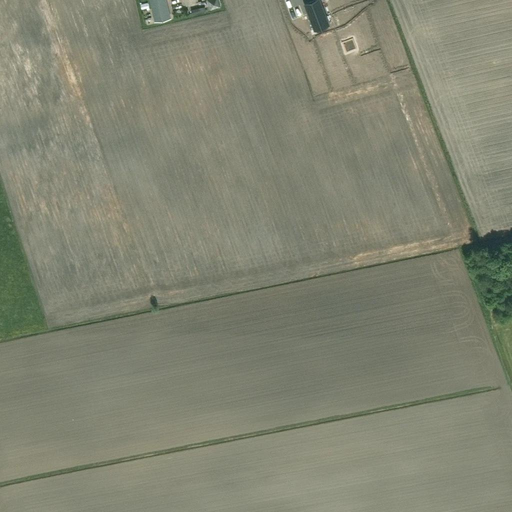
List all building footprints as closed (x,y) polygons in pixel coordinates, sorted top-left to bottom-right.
[(150,0),(155,21),(171,17),(166,0),(150,0)] [(217,0),(207,0),(209,9),(219,7),(217,0)] [(329,24),(319,0),(315,0),(305,4),(314,29),(329,24)] [(192,15),(206,11),(205,6),(191,10),(192,15)] [(353,37),(342,41),(346,52),(357,48),(353,37)]
